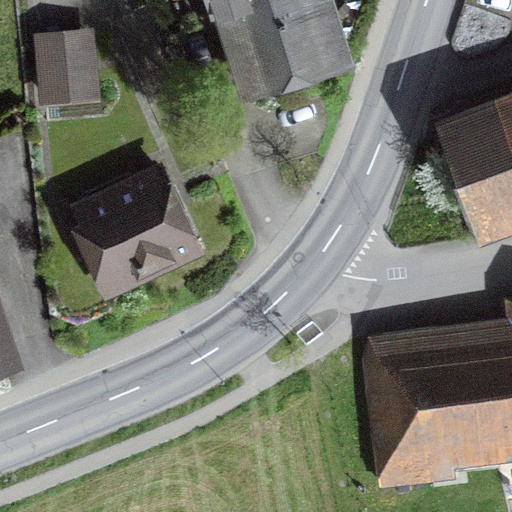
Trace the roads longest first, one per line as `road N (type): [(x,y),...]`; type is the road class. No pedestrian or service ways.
road 1 (secondary): [(318,260),(205,356),(0,447)]
road 2 (secondary): [(426,0),(358,195),(318,260)]
road 3 (residential): [(318,260),(352,276),(403,283),(511,261)]
